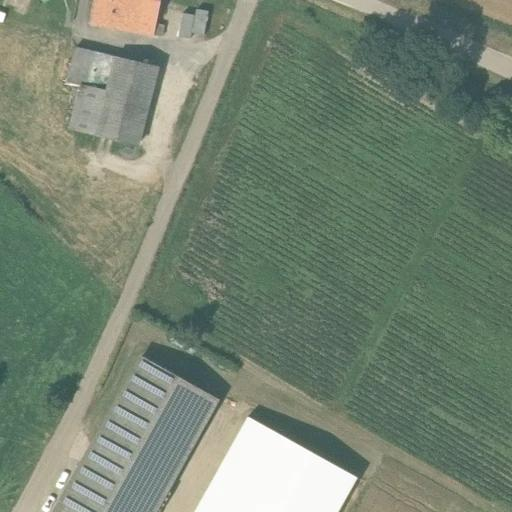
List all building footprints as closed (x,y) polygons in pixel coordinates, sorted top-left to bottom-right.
[(157,0),(92,0),(87,24),(151,37),(157,0)] [(181,36),(212,36),(213,11),(181,10),(181,36)] [(68,69),(109,79),(113,60),(72,50),(68,69)] [(140,151),(157,70),(113,60),(109,79),(105,95),(78,89),(68,135),(140,151)] [(78,89),(105,95),(109,79),(68,69),(64,86),(78,89)] [(140,360),(55,511),(153,511),(215,402),(140,360)] [(220,511),(337,511),(354,482),(264,433),(220,511)]
